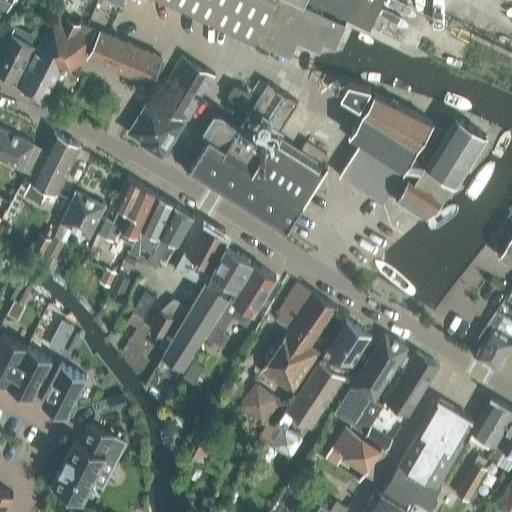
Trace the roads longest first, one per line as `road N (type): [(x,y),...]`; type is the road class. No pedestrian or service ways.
road 1 (residential): [(260,235),(103,140),(0,92)]
road 2 (unclassified): [(511,389),(260,235)]
